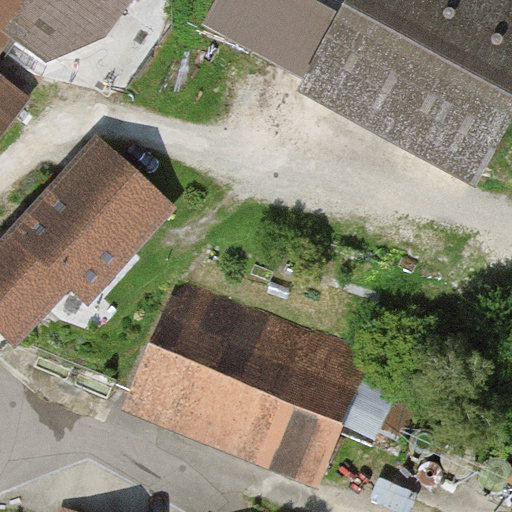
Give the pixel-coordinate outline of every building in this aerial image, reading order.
[(58,0),(0,0),(0,53),(13,63),(58,0)] [(511,4),(504,0),(365,0),(311,102),(485,195),(511,143),(511,4)] [(4,75),(13,63),(0,53),(0,153),(39,100),(4,75)] [(175,210),(99,137),(0,239),(0,322),(18,340),(75,280),(92,296),(175,210)] [(195,299),(151,408),(345,486),(389,376),(195,299)]
